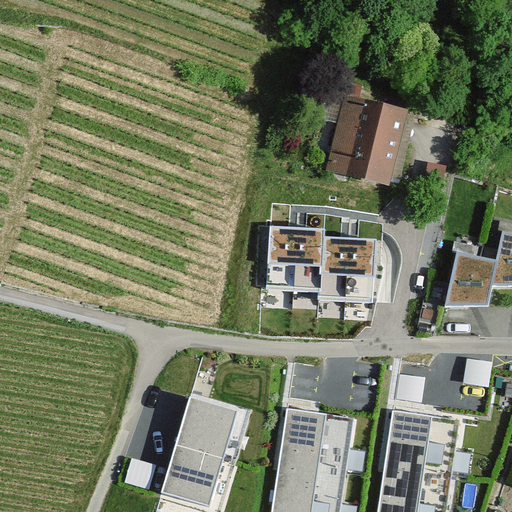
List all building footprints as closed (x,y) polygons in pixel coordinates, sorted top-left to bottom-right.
[(416,113),(345,97),(328,174),(399,190),(416,113)] [(448,167),(428,163),(422,196),(443,200),(448,167)] [(289,256),(288,293),(379,296),(382,233),(270,229),(269,255),(289,256)] [(511,237),(503,236),(495,266),(457,258),(447,309),(486,311),(494,287),(511,287),(511,237)] [(490,384),(494,360),(470,356),(466,381),(490,384)] [(425,399),(429,376),(408,372),(403,395),(425,399)] [(207,506),(239,411),(193,396),(161,491),(207,506)] [(442,511),(458,418),(396,408),(379,511),(442,511)] [(337,511),(352,420),(290,410),(273,511),(337,511)] [(126,480),(148,486),(155,461),(133,455),(126,480)]
